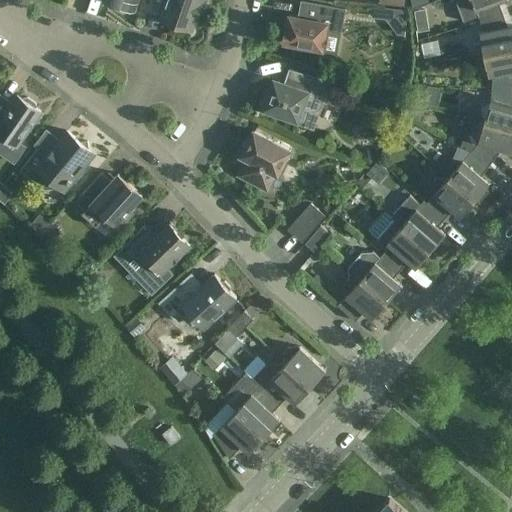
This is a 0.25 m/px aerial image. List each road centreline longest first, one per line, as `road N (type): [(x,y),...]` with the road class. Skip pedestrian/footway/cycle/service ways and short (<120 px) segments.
road 1 (residential): [(380,381),(178,178)]
road 2 (residential): [(178,178),(0,28)]
road 3 (residential): [(0,24),(36,25),(219,87)]
road 4 (residential): [(380,381),(511,228)]
road 5 (residential): [(258,511),(380,381)]
